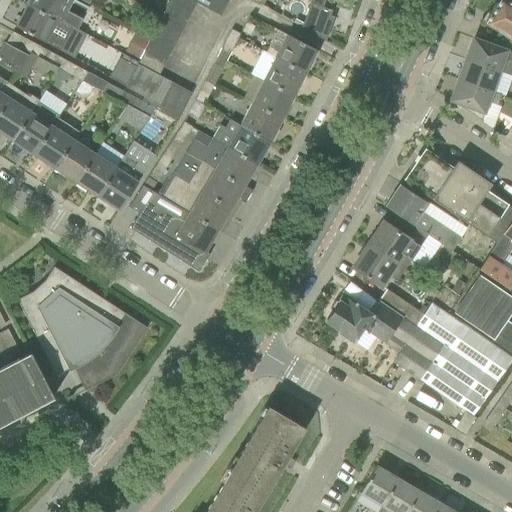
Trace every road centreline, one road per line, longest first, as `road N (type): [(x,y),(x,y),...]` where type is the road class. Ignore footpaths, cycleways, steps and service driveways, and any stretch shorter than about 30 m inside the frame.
road 1 (tertiary): [(360,74),(218,325)]
road 2 (tertiary): [(252,346),(393,95)]
road 3 (residential): [(218,325),(0,185)]
road 4 (tertiary): [(218,325),(70,511)]
road 5 (tertiary): [(126,511),(252,346)]
road 6 (residential): [(511,500),(358,409)]
road 7 (residential): [(511,172),(393,95)]
road 8 (residential): [(358,409),(252,346)]
